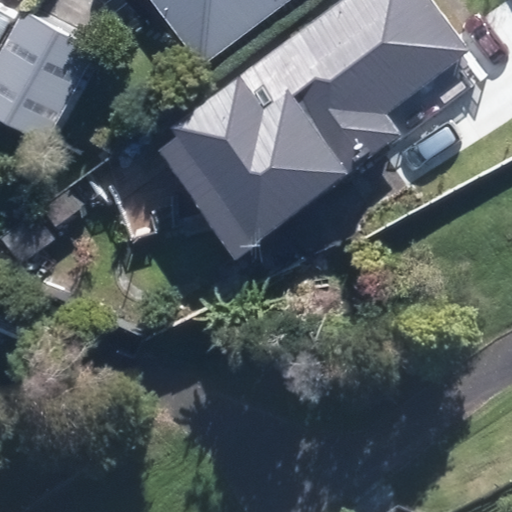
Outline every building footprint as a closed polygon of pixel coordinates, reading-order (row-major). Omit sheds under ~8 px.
[(160,0),(207,60),(286,0),(160,0)] [(427,0),(340,0),(171,125),(255,240),(399,135),(384,115),(467,53),(427,0)] [(0,39),(14,14),(0,5),(0,39)] [(0,107),(50,137),(102,46),(32,7),(0,61),(0,107)] [(0,326),(79,358),(97,313),(0,274),(0,326)]
